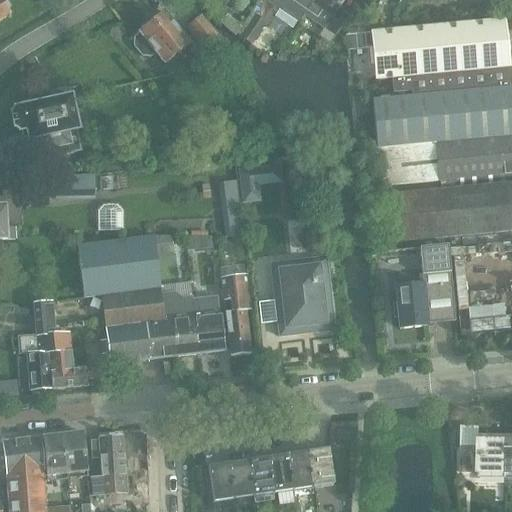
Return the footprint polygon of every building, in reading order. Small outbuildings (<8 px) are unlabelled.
[(0,0),(0,22),(11,15),(8,10),(10,7),(6,2),(3,2),(0,0)] [(304,17),(315,0),(271,0),(268,5),(299,26),(305,17),(304,17)] [(315,0),(304,17),(305,17),(324,30),(318,38),(329,45),(348,18),(338,12),(345,0),(315,0)] [(155,55),(165,67),(189,46),(164,16),(149,28),(146,28),(143,30),(142,33),(139,36),(140,37),(135,41),(134,49),(142,58),(150,59),(155,55)] [(240,39),(251,47),(267,23),(256,16),(240,39)] [(187,31),(204,51),(217,40),(201,20),(187,31)] [(505,21),(374,33),(378,80),(393,79),(395,100),(511,89),(510,69),(505,21)] [(377,150),(511,137),(511,89),(395,100),(373,102),(377,150)] [(16,131),(20,134),(20,135),(30,133),(31,140),(29,141),(33,164),(80,153),(75,133),(79,133),(71,100),(70,101),(68,91),(51,95),(53,103),(15,111),(15,113),(12,116),(12,117),(15,132),(16,131)] [(377,151),(380,189),(439,183),(511,175),(511,139),(435,146),(377,151)] [(260,202),(257,186),(256,171),(239,173),(243,204),(260,202)] [(98,198),(97,175),(59,176),(59,199),(98,198)] [(238,181),(220,183),(228,236),(246,234),(238,181)] [(3,183),(3,199),(41,199),(41,183),(3,183)] [(511,184),(381,197),(386,245),(511,233),(511,184)] [(0,242),(15,242),(15,232),(5,232),(4,208),(0,207),(0,242)] [(154,239),(77,249),(83,300),(101,298),(110,367),(198,356),(192,301),(192,299),(181,301),(175,294),(160,296),(160,290),(155,255),(172,253),(170,239),(154,241),(154,239)] [(185,241),(186,251),(212,249),(211,240),(185,241)] [(448,247),(420,250),(423,286),(395,289),(397,305),(393,305),(394,320),(398,319),(400,331),(427,328),(425,301),(453,299),(448,247)] [(454,249),(455,281),(504,280),(503,248),(454,249)] [(307,262),(271,266),(275,301),(279,339),(299,336),(315,334),(334,332),(326,259),(307,262)] [(222,280),(221,280),(224,303),(232,302),(234,313),(226,314),(231,358),(251,355),(245,312),(250,311),(248,297),(245,277),(222,280)] [(217,298),(192,301),(198,356),(225,353),(221,317),(219,318),(217,298)] [(46,337),(54,336),(52,306),(34,308),(37,339),(26,340),(31,393),(32,396),(45,395),(45,391),(52,391),(50,370),(53,370),(53,367),(51,367),(51,363),(49,363),(49,357),(53,356),(52,351),(48,352),(46,337)] [(50,370),(52,391),(88,388),(86,371),(71,373),(68,336),(55,337),(54,336),(46,337),(48,352),(52,351),(53,356),(49,357),(49,363),(51,363),(51,367),(53,367),(53,370),(50,370)] [(479,476),(504,477),(505,440),(487,440),(488,430),(480,430),(479,449),(461,449),(461,474),(472,475),(479,475),(479,476)] [(63,437),(68,481),(88,479),(83,435),(77,436),(74,435),(68,436),(66,437),(63,437)] [(68,481),(63,437),(61,438),(59,437),(53,438),(50,439),(44,440),(48,483),(68,481)] [(102,480),(91,480),(93,497),(127,495),(123,437),(100,438),(100,442),(91,443),(92,461),(101,461),(102,480)] [(8,503),(9,511),(46,511),(40,439),(3,444),(7,476),(6,476),(8,503)] [(307,455),(312,489),(333,486),(328,452),(307,455)] [(307,455),(286,458),(291,492),(312,489),(307,455)] [(267,461),(272,495),(291,492),(286,458),(267,461)] [(247,464),(252,497),(253,504),(273,501),(272,495),(267,461),(247,464)] [(247,464),(227,467),(232,500),(252,497),(247,464)] [(232,500),(227,467),(208,469),(213,503),(232,500)] [(2,503),(0,503),(0,511),(9,511),(8,503),(2,503)]
